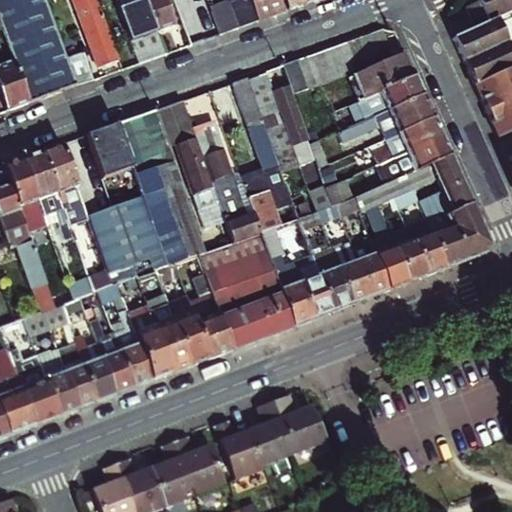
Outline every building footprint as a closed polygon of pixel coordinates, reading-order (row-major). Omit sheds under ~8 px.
[(0,0),(0,29),(1,32),(4,41),(8,51),(30,109),(78,92),(68,65),(43,0),(0,0)] [(72,0),(101,74),(120,67),(95,0),(72,0)] [(114,0),(132,46),(133,45),(158,35),(145,0),(114,0)] [(145,0),(158,35),(176,29),(164,0),(145,0)] [(239,34),(257,27),(247,0),(227,0),(230,9),(239,34)] [(247,0),(257,27),(287,17),(280,0),(247,0)] [(280,0),(287,17),(305,10),(301,0),(280,0)] [(301,0),(305,10),(315,7),(311,0),(301,0)] [(465,23),(489,13),(511,2),(511,0),(459,0),(456,2),(465,23)] [(220,40),(239,34),(230,9),(212,16),(220,40)] [(489,13),(465,23),(445,32),(457,57),(500,37),(489,13)] [(167,59),(158,35),(133,45),(142,69),(167,59)] [(369,39),(380,69),(392,65),(385,48),(380,35),(369,39)] [(457,57),(465,76),(510,59),(500,37),(457,57)] [(356,43),(367,73),(380,69),(369,39),(356,43)] [(4,41),(0,42),(0,53),(8,51),(4,41)] [(356,77),(367,73),(356,43),(345,47),(356,77)] [(356,77),(352,78),(362,104),(414,81),(402,53),(396,55),(392,45),(385,48),(392,65),(380,69),(367,73),(356,77)] [(352,78),(356,77),(345,47),(333,51),(344,81),(347,80),(352,78)] [(30,109),(8,51),(0,53),(0,96),(8,117),(30,109)] [(331,85),(344,81),(333,51),(320,56),(331,85)] [(317,90),(331,85),(320,56),(307,60),(317,90)] [(85,59),(68,65),(78,92),(95,86),(85,59)] [(511,63),(510,59),(465,76),(477,103),(511,88),(511,63)] [(317,90),(307,60),(295,64),(305,93),(317,90)] [(287,87),(291,98),(305,93),(295,64),(281,69),(287,87)] [(265,74),(246,81),(270,147),(281,178),(301,171),(300,169),(272,92),(265,74)] [(362,104),(352,78),(347,80),(357,106),(362,104)] [(260,151),(270,147),(246,81),(230,87),(246,130),(252,127),(260,151)] [(340,125),(344,135),(423,101),(414,81),(362,104),(366,114),(340,125)] [(313,164),(309,151),(291,98),(287,87),(272,92),(300,169),(313,164)] [(511,88),(477,103),(482,112),(489,128),(511,119),(511,88)] [(423,101),(344,135),(334,140),(309,151),(313,164),(317,175),(327,171),(322,156),(362,138),(363,141),(371,138),(369,135),(379,131),(385,145),(433,123),(423,101)] [(153,113),(163,141),(191,131),(181,103),(153,113)] [(130,169),(131,172),(142,201),(161,251),(198,238),(167,152),(163,141),(153,113),(147,114),(114,126),(130,169)] [(433,123),(385,145),(390,155),(375,162),(378,170),(442,143),(433,123)] [(214,124),(192,133),(226,224),(235,247),(259,239),(263,238),(250,203),(244,186),(241,177),(234,180),(214,124)] [(130,169),(114,126),(85,137),(101,180),(130,169)] [(205,232),(226,224),(192,133),(191,131),(163,141),(167,152),(174,149),(205,232)] [(442,143),(378,170),(388,192),(393,190),(451,163),(442,143)] [(73,179),(61,145),(43,152),(64,213),(82,207),(77,193),(73,179)] [(277,217),(294,211),(290,200),(281,178),(270,147),(260,151),(266,169),(269,177),(244,186),(250,203),(263,238),(272,234),(282,230),(277,217)] [(64,213),(43,152),(22,160),(46,230),(59,226),(65,245),(74,242),(68,226),(64,213)] [(46,230),(22,160),(2,168),(10,190),(27,238),(46,230)] [(490,251),(451,163),(393,190),(388,192),(355,203),(360,215),(362,222),(376,216),(382,213),(387,211),(394,207),(414,198),(419,196),(429,191),(434,200),(418,207),(426,225),(447,275),(486,261),(490,251)] [(241,177),(244,186),(269,177),(266,169),(241,177)] [(330,174),(318,178),(322,191),(334,187),(330,174)] [(345,185),(324,194),(330,212),(336,210),(353,204),(345,185)] [(48,300),(27,238),(10,190),(0,193),(0,221),(11,253),(18,250),(34,293),(37,292),(42,305),(13,315),(17,325),(20,324),(42,316),(53,312),(48,300)] [(311,198),(318,217),(330,212),(324,194),(311,198)] [(290,200),(294,211),(298,224),(312,219),(303,195),(290,200)] [(418,207),(414,198),(394,207),(399,216),(418,207)] [(161,251),(142,201),(87,220),(105,275),(106,279),(163,259),(161,251)] [(336,210),(341,222),(360,215),(355,203),(353,204),(336,210)] [(64,213),(68,226),(86,219),(82,207),(64,213)] [(330,212),(318,217),(323,229),(341,222),(336,210),(330,212)] [(323,229),(318,217),(312,219),(298,224),(303,236),(323,229)] [(415,245),(428,283),(447,275),(426,225),(406,232),(412,246),(415,245)] [(406,232),(391,238),(411,289),(428,283),(415,245),(412,246),(406,232)] [(294,333),(334,318),(312,259),(285,270),(281,262),(282,261),(272,234),(263,238),(259,239),(274,277),(276,283),(278,288),(281,299),(294,333)] [(198,238),(161,251),(163,259),(168,271),(173,269),(191,263),(196,261),(205,258),(201,247),(198,238)] [(391,238),(371,245),(390,296),(411,289),(391,238)] [(205,258),(196,261),(199,269),(200,272),(204,284),(232,356),(249,350),(294,333),(281,299),(278,288),(276,283),(274,277),(259,239),(235,247),(205,258)] [(74,242),(77,252),(83,251),(79,240),(74,242)] [(350,245),(331,252),(353,310),(372,304),(352,252),(350,245)] [(352,252),(372,304),(390,296),(371,245),(352,252)] [(312,259),(334,318),(353,310),(331,252),(312,259)] [(196,261),(191,263),(194,271),(199,269),(196,261)] [(168,271),(156,275),(161,287),(178,281),(173,269),(168,271)] [(106,279),(105,275),(87,282),(93,298),(96,297),(110,292),(106,279)] [(68,293),(72,305),(78,303),(93,298),(87,282),(66,289),(68,293)] [(202,302),(187,307),(208,365),(232,356),(204,284),(196,287),(202,302)] [(128,285),(116,289),(119,298),(131,294),(128,285)] [(110,292),(96,297),(101,311),(121,303),(119,298),(116,289),(110,292)] [(48,300),(53,312),(60,310),(72,305),(68,293),(48,300)] [(147,312),(171,379),(191,371),(169,310),(165,298),(145,306),(147,312)] [(72,305),(60,310),(66,327),(84,320),(82,315),(78,303),(72,305)] [(186,303),(169,310),(191,371),(208,365),(187,307),(186,303)] [(53,312),(42,316),(48,333),(59,329),(66,327),(60,310),(53,312)] [(115,348),(112,341),(101,345),(90,312),(82,315),(84,320),(113,400),(131,394),(119,359),(115,348)] [(171,379),(147,312),(127,319),(129,325),(139,351),(152,386),(171,379)] [(42,316),(20,324),(27,341),(48,333),(42,316)] [(119,359),(131,394),(152,386),(139,351),(129,325),(127,319),(126,316),(119,318),(122,327),(109,332),(112,341),(115,348),(119,359)] [(73,346),(71,340),(66,327),(59,329),(66,348),(73,346)] [(0,338),(5,353),(11,370),(33,430),(56,422),(43,385),(34,361),(19,367),(6,329),(0,331),(0,338)] [(113,400),(93,346),(84,349),(79,337),(71,340),(73,346),(95,407),(113,400)] [(66,348),(55,352),(78,413),(95,407),(73,346),(66,348)] [(78,413),(55,352),(34,360),(34,361),(43,385),(56,422),(78,413)] [(0,418),(8,439),(33,430),(11,370),(5,353),(0,355),(0,418)] [(272,406),(291,458),(325,445),(308,407),(290,414),(284,401),(272,406)] [(261,426),(247,431),(261,469),(291,458),(272,406),(255,412),(261,426)] [(261,469),(247,431),(230,438),(225,425),(208,431),(230,486),(262,473),(261,469)] [(186,440),(172,445),(193,499),(220,489),(204,448),(191,453),(186,440)] [(161,464),(148,469),(163,511),(193,499),(172,445),(156,451),(161,464)] [(159,511),(163,511),(148,469),(133,475),(127,462),(113,468),(130,511),(159,511)] [(130,511),(113,468),(97,474),(102,487),(88,492),(95,511),(130,511)] [(0,511),(12,511),(8,501),(0,504),(0,511)]
